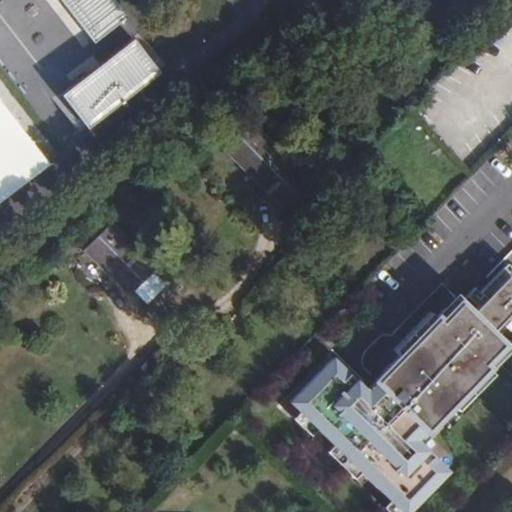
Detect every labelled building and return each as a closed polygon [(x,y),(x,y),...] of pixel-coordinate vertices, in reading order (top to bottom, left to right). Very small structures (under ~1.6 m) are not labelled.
[(60,0),(89,36),(121,11),(113,0),(60,0)] [(151,70),(125,37),(54,93),(81,127),(151,70)] [(0,202),(51,164),(0,98),(0,202)] [(225,148),(283,206),(314,176),(297,158),(290,164),(250,124),(225,148)] [(112,225),(86,248),(129,295),(155,271),(112,225)] [(329,347),(276,401),(389,511),(418,511),(453,477),(414,438),(448,404),(455,410),(492,372),(481,361),(501,340),(490,329),(511,306),(511,267),(503,259),(462,300),(453,291),(432,312),(426,307),(358,376),(329,347)]
